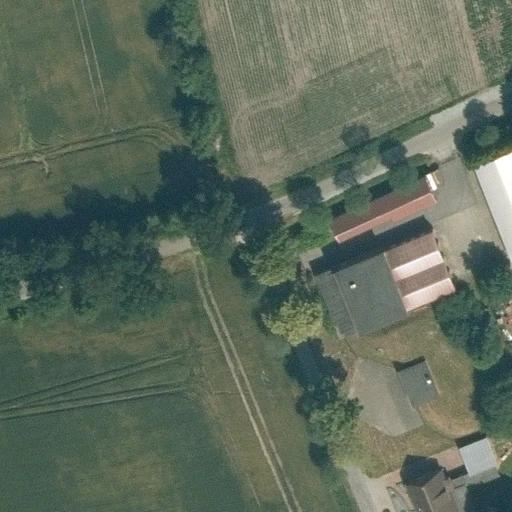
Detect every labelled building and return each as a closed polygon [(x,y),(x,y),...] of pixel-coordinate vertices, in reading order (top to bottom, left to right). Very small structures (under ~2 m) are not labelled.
[(511,149),(483,161),(511,232),(511,149)] [(335,219),(343,237),(400,211),(403,218),(448,197),(437,173),(335,219)] [(325,271),(349,331),(469,282),(445,223),(325,271)] [(449,388),(434,351),(406,362),(421,399),(449,388)] [(451,459),(413,475),(428,511),(461,511),(498,497),(490,478),(509,470),(493,432),(466,443),(476,467),(457,475),(451,459)]
